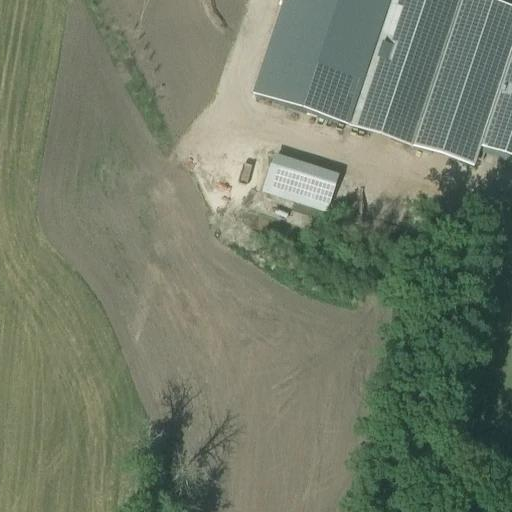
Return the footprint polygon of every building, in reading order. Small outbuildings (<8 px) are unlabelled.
[(286,0),(255,97),(350,127),(390,0),(286,0)] [(390,0),(350,127),(419,150),(466,1),(462,0),(390,0)] [(511,15),(472,3),(466,1),(419,150),(468,166),(473,148),(511,28),(511,15)] [(511,160),(511,28),(473,148),(511,160)] [(269,155),(258,193),(323,211),(334,174),(269,155)]
